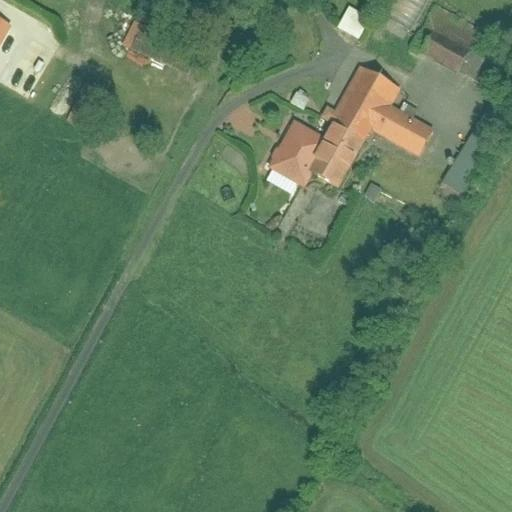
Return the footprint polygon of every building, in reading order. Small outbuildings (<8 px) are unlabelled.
[(79,1),(77,0),(12,0),(67,27),(79,1)] [(414,52),(475,80),(484,61),(463,51),(474,28),(433,9),(414,52)] [(195,58),(130,31),(119,57),(183,85),(195,58)] [(318,140),(287,124),(272,154),(264,168),(300,187),(309,171),(340,188),(368,136),(413,160),(428,133),(387,111),(399,88),(358,66),(318,140)] [(115,84),(88,71),(68,111),(95,124),(115,84)] [(511,105),(491,93),(440,179),(461,191),(511,105)]
